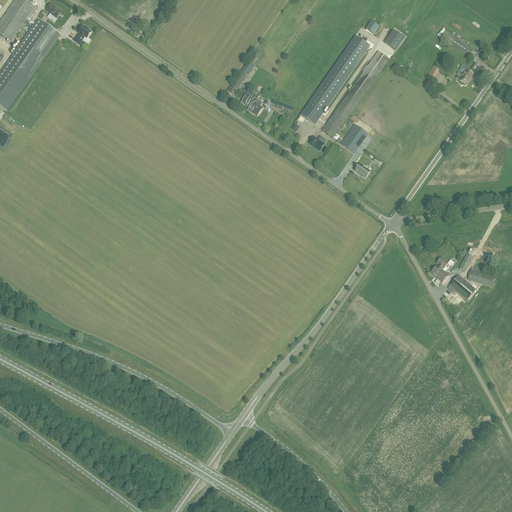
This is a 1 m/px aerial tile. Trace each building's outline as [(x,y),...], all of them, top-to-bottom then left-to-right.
[(33,14),(37,8),(24,0),(15,0),(0,21),(0,33),(11,41),(31,13),(33,14)] [(61,13),(51,5),(46,11),(52,16),(56,19),(59,16),(59,17),(60,17),(61,15),(61,14),(61,13)] [(39,20),(8,64),(29,78),(59,34),(39,20)] [(376,35),(381,26),(373,21),(367,29),(376,35)] [(92,32),(83,26),(78,33),(80,34),(79,35),(78,35),(74,41),(80,45),(85,38),(87,39),(92,32)] [(394,29),(384,43),(395,51),(405,37),(394,29)] [(468,57),(473,50),(445,31),(440,38),(468,57)] [(301,116),(314,125),(369,46),(356,36),(301,116)] [(484,58),(487,53),(480,48),(476,53),(484,58)] [(418,49),(410,60),(420,67),(428,56),(418,49)] [(333,138),(389,60),(378,52),(322,131),(333,138)] [(256,60),(252,57),(247,64),(246,64),(227,91),(233,95),(236,90),(237,91),(248,75),(247,74),(251,67),(253,64),(256,60)] [(29,78),(8,64),(0,74),(0,106),(6,111),(29,78)] [(433,82),(440,72),(433,67),(426,77),(433,82)] [(486,73),(478,67),(473,75),(471,77),(480,83),(486,73)] [(471,77),(473,75),(466,70),(462,76),(461,76),(459,80),(464,84),(465,82),(467,83),(471,77)] [(254,99),(247,94),(247,95),(242,103),(248,107),(254,99)] [(256,101),(254,99),(248,107),(249,108),(248,110),(257,116),(263,108),(254,102),(256,101)] [(350,122),(345,130),(350,133),(341,145),(354,154),(368,135),(350,122)] [(320,151),(324,145),(314,137),(309,144),(320,151)] [(370,172),(359,165),(355,171),(365,178),(370,172)] [(465,272),(473,257),(467,254),(459,269),(465,272)] [(436,266),(448,276),(448,275),(442,270),(443,268),(443,269),(448,264),(441,258),(437,263),(439,265),(438,266),(437,266),(436,266)] [(448,276),(436,266),(430,274),(442,283),(448,276)] [(495,275),(473,268),(472,268),(471,271),(468,280),(491,287),(495,275)] [(476,290),(458,275),(447,288),(452,292),(454,290),(467,301),(476,290)] [(0,442),(0,501),(15,511),(21,511),(29,500),(46,511),(55,511),(67,495),(22,464),(25,460),(0,442)]
